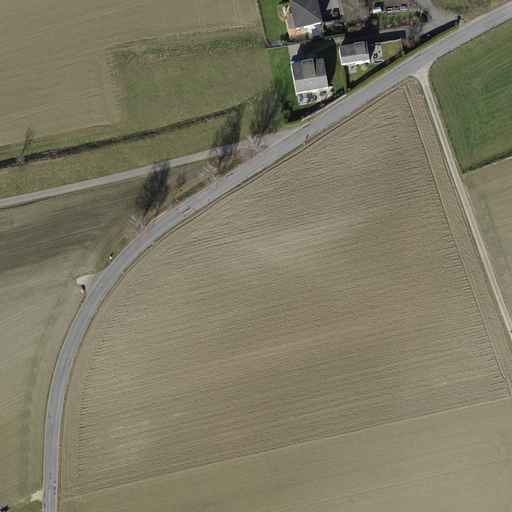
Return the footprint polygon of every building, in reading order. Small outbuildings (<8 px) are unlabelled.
[(317,0),(301,0),(289,3),(296,32),(323,26),(317,0)] [(398,45),(367,50),(369,65),(379,63),(378,56),(400,53),(398,45)] [(367,50),(340,54),(342,69),(369,65),(367,50)] [(308,69),(313,96),(330,93),(324,65),(308,69)] [(313,96),(308,69),(292,72),(298,99),(313,96)]
